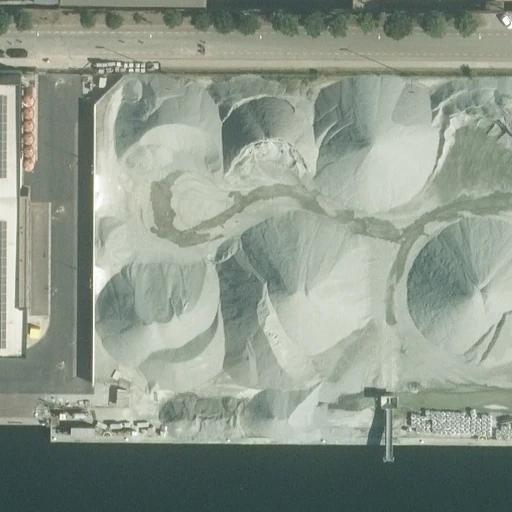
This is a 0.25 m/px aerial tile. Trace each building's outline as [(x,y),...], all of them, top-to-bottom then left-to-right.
[(0,329),(27,329),(28,189),(21,189),(22,74),(22,71),(0,70),(0,329)] [(23,87),(23,88),(23,89),(23,90),(24,91),(25,92),(26,93),(27,94),(29,94),(30,93),(32,93),(33,92),(34,91),(34,90),(35,89),(35,88),(35,86),(34,85),(34,84),(33,83),(32,82),(30,82),(29,81),(27,82),(26,82),(25,83),(24,83),(24,84),(23,86),(23,87)] [(23,101),(23,102),(23,103),(24,104),(25,105),(25,106),(27,107),(28,107),(30,108),(31,107),(32,107),(34,106),(34,105),(35,104),(35,103),(35,102),(35,100),(35,99),(34,98),(34,97),(32,96),(31,96),(29,95),(28,95),(27,96),(26,96),(25,97),(24,98),(24,99),(23,101)] [(89,96),(79,96),(79,110),(89,110),(89,96)] [(28,108),(26,109),(25,110),(24,111),(24,112),(24,113),(23,114),(23,115),(24,116),(24,117),(25,118),(26,119),(27,120),(28,120),(30,120),(31,120),(32,120),(33,119),(34,118),(35,117),(35,116),(35,115),(35,114),(35,113),(35,112),(35,111),(34,111),(33,110),(32,109),(30,108),(29,108),(28,108)] [(28,121),(26,122),(25,123),(24,124),(24,125),(23,126),(23,127),(23,128),(24,129),(24,130),(25,131),(26,132),(27,133),(29,133),(30,133),(31,133),(32,132),(34,131),(35,130),(35,128),(35,127),(35,125),(34,124),(34,123),(33,122),(31,121),(29,121),(28,121)] [(35,141),(35,140),(35,139),(35,138),(34,137),(34,136),(33,135),(32,135),(31,134),(29,134),(28,134),(27,134),(26,135),(25,136),(24,137),(24,138),(23,139),(23,140),(23,141),(24,143),(25,144),(25,145),(26,145),(27,146),(29,146),(30,146),(32,146),(33,145),(34,144),(34,143),(35,142),(35,141)]
